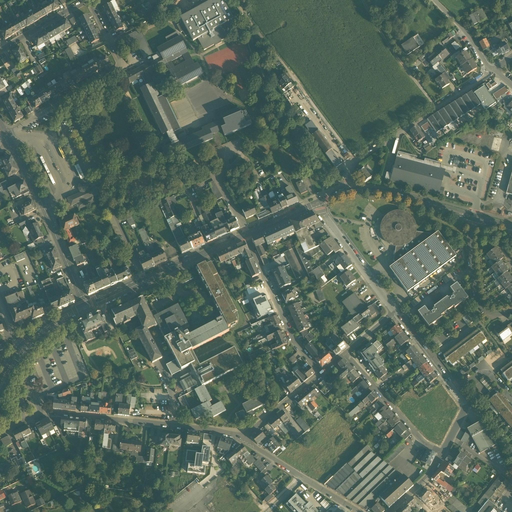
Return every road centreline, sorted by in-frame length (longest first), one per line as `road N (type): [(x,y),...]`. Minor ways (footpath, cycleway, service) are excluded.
road 1 (residential): [(6,135),(123,66),(88,0)]
road 2 (residential): [(244,13),(355,160)]
road 3 (residential): [(86,307),(10,144)]
road 4 (secondary): [(245,234),(86,307)]
road 5 (residential): [(245,234),(293,341),(319,373)]
road 6 (residential): [(345,352),(423,444),(441,454)]
road 7 (residential): [(42,415),(178,426)]
road 8 (residential): [(355,511),(241,438)]
road 9 (residential): [(315,203),(395,310)]
road 10 (residential): [(437,108),(362,0)]
road 11 (secondary): [(473,216),(379,191),(345,191)]
road 12 (residential): [(473,216),(475,302),(484,313),(511,312)]
